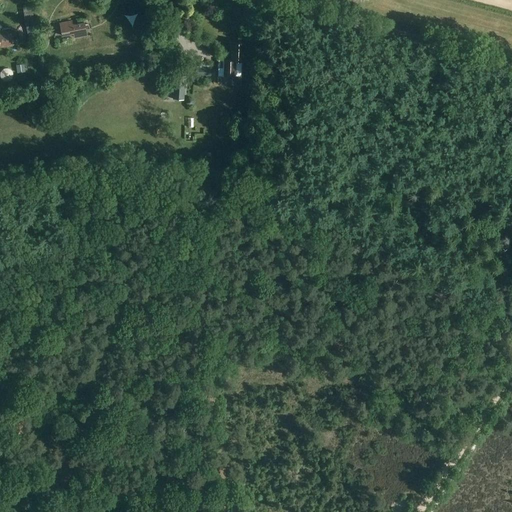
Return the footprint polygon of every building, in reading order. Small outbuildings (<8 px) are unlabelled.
[(74,37),(86,35),(84,23),(72,25),(72,21),(59,23),(62,36),(73,33),(74,37)] [(0,35),(0,47),(12,46),(11,34),(0,35)] [(223,75),(223,76),(229,76),(235,76),(236,61),(241,62),(241,61),(244,61),(245,43),(230,43),(230,60),(224,60),(223,75)] [(24,64),(16,65),(17,73),(25,72),(24,64)] [(197,67),(197,75),(210,76),(211,68),(197,67)] [(0,78),(1,79),(1,80),(2,81),(3,81),(4,81),(5,82),(7,82),(8,81),(9,81),(10,81),(11,80),(11,79),(12,78),(13,77),(13,76),(13,75),(13,74),(13,72),(12,71),(11,70),(10,69),(9,69),(8,68),(7,68),(6,68),(5,68),(4,68),(3,69),(2,69),(1,70),(0,71),(0,78)] [(175,76),(174,92),(184,92),(185,77),(175,76)] [(191,106),(193,105),(194,104),(194,103),(194,102),(195,102),(194,101),(194,100),(194,99),(193,99),(193,98),(192,98),(191,97),(190,97),(189,97),(188,97),(187,98),(186,99),(185,100),(185,101),(185,102),(185,103),(186,104),(186,105),(187,105),(187,106),(188,106),(189,106),(190,106),(191,106)] [(420,475),(427,479),(435,465),(428,461),(420,475)]
